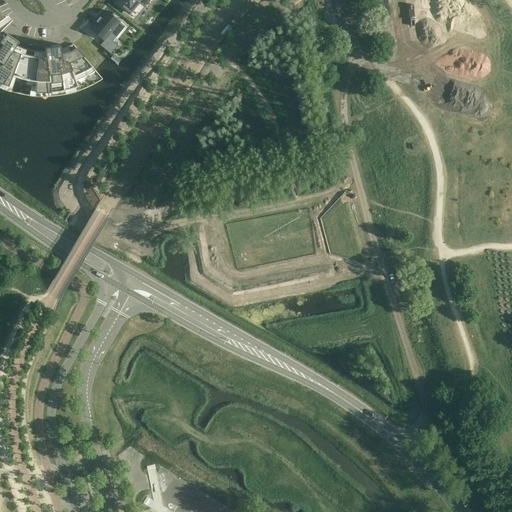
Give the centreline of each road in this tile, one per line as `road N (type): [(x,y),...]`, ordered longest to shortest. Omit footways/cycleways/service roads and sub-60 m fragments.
road 1 (primary): [(459,511),(394,436),(254,351)]
road 2 (residential): [(110,280),(56,385),(50,413),(62,472)]
road 3 (residential): [(100,464),(84,382),(129,291)]
road 4 (primary): [(129,271),(0,192)]
road 5 (primary): [(254,351),(129,271)]
road 6 (primary): [(129,291),(222,343),(254,351)]
road 7 (primary): [(0,209),(110,280)]
